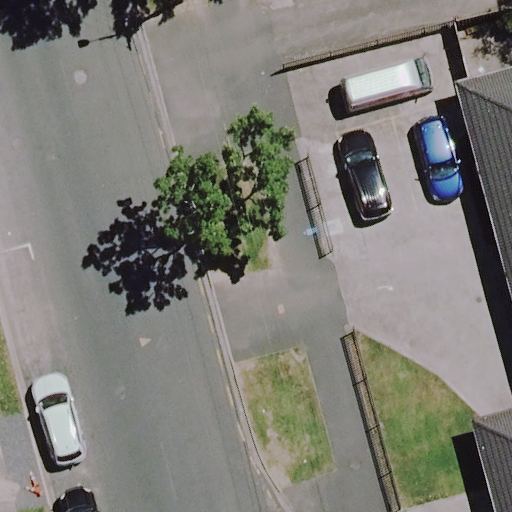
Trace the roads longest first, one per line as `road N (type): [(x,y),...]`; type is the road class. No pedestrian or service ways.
road 1 (residential): [(30,0),(167,511)]
road 2 (unknown): [(52,79),(326,0)]
